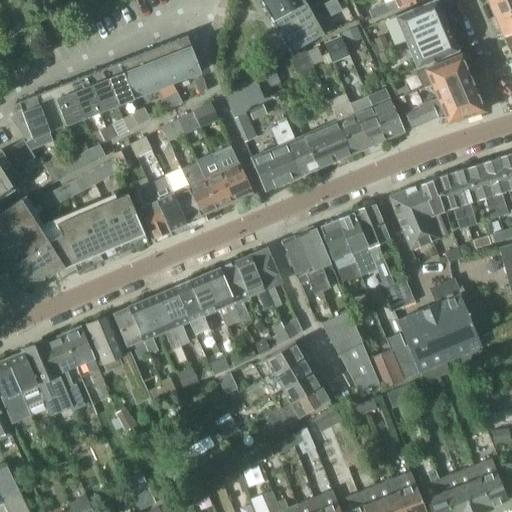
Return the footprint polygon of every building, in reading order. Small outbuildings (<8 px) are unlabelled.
[(305,0),(272,0),(263,5),(272,21),(306,1),(305,0)] [(331,0),(324,4),(328,10),(339,4),(336,0),(331,0)] [(447,24),(441,9),(437,0),(431,0),(394,16),(405,42),(447,24)] [(420,0),(395,0),(399,9),(420,0)] [(511,0),(490,0),(497,16),(511,9),(511,0)] [(272,21),(281,36),(315,17),(306,1),(272,21)] [(339,4),(328,10),(331,16),(342,10),(339,4)] [(511,9),(497,16),(506,36),(511,33),(511,9)] [(315,17),(281,36),(290,53),(324,34),(315,17)] [(459,50),(447,24),(405,42),(416,69),(424,65),(457,51),(459,50)] [(357,27),(342,34),(343,36),(346,46),(362,39),(357,27)] [(153,48),(168,85),(201,71),(188,36),(188,35),(153,48)] [(346,46),(343,36),(325,44),(333,63),(351,56),(348,49),(346,46)] [(375,42),(379,52),(389,48),(385,38),(375,42)] [(308,52),(314,65),(324,61),(319,47),(308,52)] [(153,48),(119,61),(133,98),(168,85),(153,48)] [(315,68),(314,65),(308,52),(306,48),(289,56),(298,75),(315,68)] [(391,60),(387,51),(378,55),(382,63),(391,60)] [(422,88),(467,70),(460,54),(459,55),(457,51),(424,65),(426,69),(416,73),(422,88)] [(13,54),(2,60),(7,70),(19,63),(13,54)] [(119,61),(103,68),(117,104),(133,98),(119,61)] [(103,68),(86,75),(100,111),(117,104),(103,68)] [(261,75),(267,88),(280,82),(274,69),(261,75)] [(447,122),(483,110),(467,70),(422,88),(409,93),(410,93),(397,99),(411,129),(445,115),(447,122)] [(86,75),(69,81),(83,118),(100,111),(86,75)] [(207,90),(203,78),(195,82),(201,94),(207,90)] [(256,137),(244,109),(265,100),(256,80),(225,93),(246,141),(256,137)] [(69,81),(52,88),(66,124),(83,118),(69,81)] [(410,93),(409,93),(406,86),(394,92),(397,99),(410,93)] [(52,88),(36,94),(50,131),(66,124),(52,88)] [(367,96),(370,102),(385,140),(403,132),(385,89),(367,96)] [(172,94),(178,105),(183,103),(177,91),(172,94)] [(50,131),(36,94),(18,101),(21,109),(10,117),(32,150),(54,142),(50,131)] [(170,109),(178,105),(172,94),(164,97),(170,109)] [(350,103),(369,147),(385,140),(370,102),(367,96),(356,101),(356,100),(350,103)] [(210,102),(193,111),(200,127),(218,119),(210,102)] [(331,110),(335,117),(351,155),(369,147),(350,103),(349,102),(331,110)] [(263,104),(248,110),(252,121),(267,114),(263,104)] [(138,111),(144,122),(151,119),(145,107),(138,111)] [(144,122),(138,111),(132,114),(138,125),(144,122)] [(193,111),(178,119),(185,134),(200,127),(193,111)] [(275,122),(277,125),(278,125),(300,176),(318,168),(302,131),(298,133),(300,137),(294,139),(285,117),(275,122)] [(333,123),(320,128),(335,161),(351,155),(335,117),(332,119),(333,123)] [(178,119),(163,127),(167,136),(170,141),(185,134),(178,119)] [(106,127),(112,139),(119,135),(113,124),(106,127)] [(283,183),(300,176),(278,125),(277,125),(270,128),(277,146),(273,148),(272,144),(267,146),(283,183)] [(112,139),(106,127),(100,130),(106,142),(112,139)] [(306,129),(302,131),(318,168),(335,161),(320,128),(308,133),(306,129)] [(145,136),(129,144),(136,158),(152,150),(145,136)] [(187,223),(203,216),(182,169),(181,169),(167,139),(157,144),(171,174),(173,173),(180,190),(178,191),(174,192),(187,223)] [(21,165),(34,157),(23,140),(10,148),(21,165)] [(93,147),(99,159),(106,156),(100,144),(93,147)] [(283,183),(267,146),(263,148),(265,152),(252,157),(267,190),(283,183)] [(99,159),(93,147),(87,151),(93,162),(99,159)] [(116,158),(121,170),(134,164),(126,147),(114,153),(116,158)] [(1,149),(0,150),(0,197),(23,182),(1,149)] [(214,160),(234,202),(252,193),(233,150),(214,158),(214,160)] [(93,162),(87,151),(74,157),(80,169),(93,162)] [(218,209),(234,202),(214,160),(214,158),(212,153),(196,161),(197,165),(218,209)] [(511,153),(499,158),(509,190),(511,189),(511,153)] [(80,169),(74,157),(68,160),(74,172),(80,169)] [(49,208),(121,170),(116,158),(44,196),(49,208)] [(499,158),(483,163),(500,216),(508,213),(501,193),(509,190),(499,158)] [(55,167),(61,179),(74,172),(68,160),(55,167)] [(492,218),(500,216),(483,163),(468,168),(478,200),(486,197),(492,218)] [(189,166),(182,169),(203,216),(218,209),(197,165),(190,168),(189,166)] [(61,179),(55,167),(47,171),(55,182),(61,179)] [(470,202),(478,200),(468,168),(453,173),(470,226),(477,224),(470,202)] [(146,177),(150,187),(170,230),(187,223),(174,192),(172,193),(168,185),(161,188),(154,173),(146,177)] [(462,228),(470,226),(453,173),(437,178),(447,209),(455,207),(462,228)] [(154,238),(170,230),(150,187),(146,177),(138,181),(148,204),(140,208),(154,238)] [(447,209),(437,178),(422,184),(434,214),(428,217),(437,239),(449,235),(440,212),(446,209),(447,209)] [(433,241),(437,239),(428,217),(434,214),(422,184),(389,197),(406,238),(410,237),(415,249),(433,241)] [(66,274),(66,275),(148,241),(128,193),(56,223),(61,233),(49,240),(22,198),(0,211),(0,261),(7,271),(8,271),(7,270),(13,266),(18,272),(25,276),(32,278),(40,277),(47,274),(48,276),(64,266),(68,273),(66,274)] [(393,311),(414,302),(405,279),(394,283),(390,272),(389,273),(377,244),(389,238),(375,203),(353,212),(376,269),(379,277),(382,284),(393,311)] [(353,212),(337,219),(360,276),(376,269),(353,212)] [(337,219),(319,227),(343,283),(360,276),(337,219)] [(316,228),(299,236),(322,291),(330,288),(322,267),(330,263),(316,228)] [(494,243),(507,239),(504,230),(489,235),(491,242),(494,241),(494,243)] [(474,249),(490,244),(490,243),(491,242),(489,235),(472,240),(474,249)] [(299,236),(288,241),(284,242),(283,246),(299,284),(308,280),(313,295),(322,291),(299,236)] [(511,243),(499,248),(504,266),(511,265),(511,243)] [(463,245),(459,247),(462,258),(471,255),(469,249),(463,245)] [(448,263),(462,258),(459,247),(444,254),(448,263)] [(265,248),(249,255),(271,306),(272,308),(281,304),(273,285),(280,282),(265,248)] [(264,309),(271,306),(249,255),(234,261),(248,295),(257,292),(264,309)] [(250,299),(248,295),(234,261),(218,268),(240,320),(243,319),(245,323),(250,321),(243,303),(250,299)] [(219,311),(227,326),(240,320),(218,268),(203,274),(219,311)] [(203,274),(188,281),(210,331),(211,333),(227,326),(219,311),(203,274)] [(396,319),(406,345),(417,372),(481,346),(453,279),(430,289),(435,303),(396,319)] [(188,281),(174,287),(188,321),(194,318),(201,335),(210,331),(188,281)] [(174,287),(157,293),(180,346),(189,342),(181,323),(188,321),(174,287)] [(157,293),(143,300),(158,333),(164,331),(171,350),(180,346),(157,293)] [(143,300),(127,306),(149,354),(158,350),(152,336),(158,333),(143,300)] [(138,359),(149,354),(127,306),(112,313),(126,346),(131,344),(138,359)] [(332,318),(337,329),(337,328),(353,321),(349,310),(332,318)] [(108,315),(87,324),(106,372),(122,366),(135,396),(146,392),(144,386),(130,350),(124,353),(108,315)] [(283,326),(289,338),(302,332),(296,318),(289,321),(289,323),(283,326)] [(321,323),(327,334),(337,329),(332,318),(321,323)] [(337,329),(327,334),(359,393),(361,398),(381,390),(378,384),(380,384),(369,358),(353,321),(337,328),(337,329)] [(276,334),(269,337),(275,346),(289,338),(283,326),(281,323),(272,328),(276,334)] [(80,327),(62,334),(76,366),(84,362),(96,390),(97,390),(104,408),(113,404),(80,327)] [(67,370),(76,366),(62,334),(47,340),(45,342),(73,406),(72,407),(74,410),(85,405),(76,384),(73,385),(67,370)] [(275,346),(269,337),(254,344),(259,356),(276,348),(275,346)] [(37,382),(47,378),(61,411),(72,407),(73,406),(45,342),(47,340),(47,339),(20,350),(21,352),(23,351),(37,382)] [(254,366),(261,379),(302,354),(301,352),(295,342),(254,366)] [(391,351),(402,380),(418,374),(417,372),(406,345),(391,351)] [(255,356),(250,347),(240,352),(245,362),(255,356)] [(463,366),(489,360),(486,348),(475,351),(461,357),(463,366)] [(390,349),(369,358),(380,384),(386,382),(388,386),(402,380),(391,351),(391,352),(390,349)] [(48,409),(37,382),(23,351),(21,352),(5,359),(29,417),(48,409)] [(229,370),(245,362),(240,352),(228,358),(230,363),(227,365),(229,370)] [(302,354),(261,379),(269,393),(310,368),(302,354)] [(29,417),(5,359),(0,360),(0,394),(12,424),(29,417)] [(209,364),(209,367),(213,375),(225,370),(221,360),(209,364)] [(435,367),(438,377),(449,373),(446,363),(435,367)] [(213,375),(209,367),(201,370),(205,379),(213,375)] [(428,381),(438,377),(435,367),(424,371),(428,381)] [(269,393),(278,408),(320,384),(310,368),(269,393)] [(187,387),(198,382),(192,369),(184,372),(187,378),(183,380),(187,387)] [(237,389),(230,373),(218,378),(225,394),(237,389)] [(161,381),(162,384),(167,395),(167,396),(176,392),(170,377),(161,381)] [(402,387),(406,396),(417,391),(413,381),(402,386),(402,387)] [(214,383),(205,387),(211,401),(221,396),(214,383)] [(152,401),(167,395),(162,384),(147,391),(152,401)] [(320,384),(278,408),(263,417),(264,420),(266,422),(269,423),(272,425),(275,426),(279,426),(283,425),(287,423),(329,399),(320,384)] [(408,402),(406,396),(402,387),(386,393),(392,408),(408,402)] [(481,397),(484,409),(500,407),(498,394),(481,397)] [(376,409),(372,398),(363,402),(368,412),(376,409)] [(363,402),(351,407),(355,417),(368,412),(363,402)] [(257,420),(248,404),(231,414),(239,429),(257,420)] [(0,408),(0,438),(11,434),(0,408)] [(125,410),(117,414),(126,431),(134,426),(125,410)] [(341,420),(336,411),(326,416),(331,426),(341,420)] [(326,416),(315,422),(321,432),(331,426),(326,416)] [(122,427),(117,418),(111,421),(116,430),(122,427)] [(288,437),(293,446),(297,444),(302,454),(315,448),(306,427),(288,437)] [(508,429),(492,431),(493,442),(509,441),(508,429)] [(283,451),(293,446),(288,437),(278,442),(283,451)] [(184,441),(175,445),(184,462),(195,456),(203,451),(198,443),(188,448),(184,441)] [(259,461),(273,456),(267,442),(254,449),(259,461)] [(81,453),(77,444),(68,448),(72,457),(81,453)] [(259,461),(254,449),(244,454),(244,455),(234,460),(239,470),(248,466),(259,461)] [(195,456),(206,475),(217,470),(205,450),(203,451),(195,456)] [(206,475),(195,456),(184,462),(180,464),(189,484),(206,475)] [(487,460),(473,465),(489,507),(491,507),(507,500),(491,458),(487,460)] [(234,460),(217,470),(222,479),(228,475),(239,470),(234,460)] [(511,463),(500,465),(511,491),(511,490),(511,463)] [(0,467),(0,492),(9,511),(28,511),(6,465),(0,467)] [(485,511),(492,510),(491,507),(489,507),(473,465),(456,472),(471,511),(485,511)] [(430,482),(421,486),(430,511),(450,511),(438,479),(435,469),(427,473),(430,482)] [(217,470),(206,475),(211,485),(222,479),(217,470)] [(392,479),(405,511),(425,511),(410,472),(392,479)] [(450,511),(471,511),(456,472),(438,479),(450,511)] [(385,511),(405,511),(392,479),(375,486),(385,511)] [(340,511),(327,480),(309,488),(313,497),(314,496),(319,511),(340,511)] [(200,496),(195,486),(175,497),(179,507),(200,496)] [(357,493),(365,511),(385,511),(375,486),(357,493)] [(279,511),(275,502),(276,502),(272,491),(262,495),(267,508),(268,508),(269,511),(279,511)] [(0,511),(9,511),(0,492),(0,511)] [(365,511),(357,493),(340,500),(344,511),(365,511)] [(70,509),(68,509),(69,511),(91,511),(86,496),(68,504),(70,509)] [(122,511),(123,511),(136,506),(131,496),(118,503),(122,511)] [(319,511),(314,496),(313,497),(296,503),(299,511),(319,511)] [(299,511),(296,503),(287,507),(284,498),(276,502),(275,502),(279,511),(299,511)]
